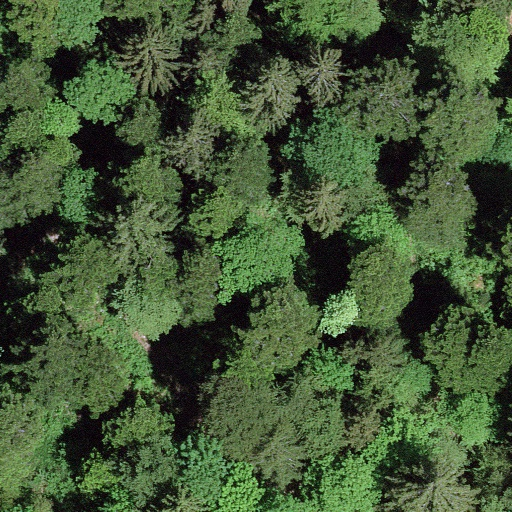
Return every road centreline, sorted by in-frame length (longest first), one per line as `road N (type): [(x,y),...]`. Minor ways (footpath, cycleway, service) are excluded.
road 1 (track): [(339,511),(130,343),(0,136)]
road 2 (track): [(511,468),(483,437),(405,244),(322,0)]
